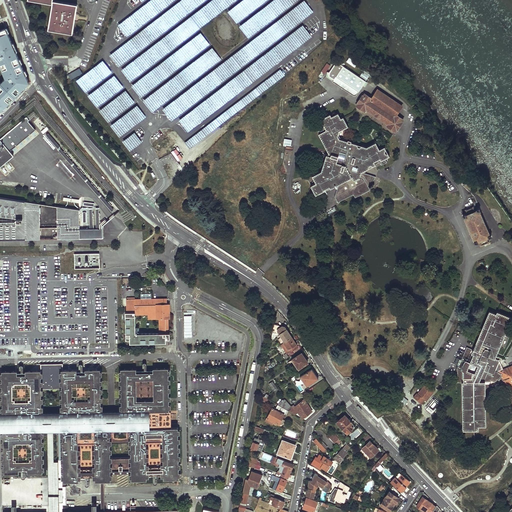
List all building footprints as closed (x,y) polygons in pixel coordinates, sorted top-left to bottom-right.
[(73,34),(78,4),(53,0),(53,4),(49,30),(73,34)] [(207,0),(184,0),(111,56),(120,67),(207,0)] [(152,0),(120,25),(128,37),(175,0),(152,0)] [(131,82),(237,0),(214,0),(123,71),(131,82)] [(245,0),(230,12),(239,23),(268,0),(245,0)] [(275,0),(241,27),(249,38),(298,0),(275,0)] [(164,110),(173,121),(314,12),(305,1),(164,110)] [(0,110),(29,81),(8,25),(0,27),(0,60),(1,63),(4,70),(6,75),(3,78),(1,80),(0,80),(0,110)] [(181,122),(189,132),(313,38),(303,26),(181,122)] [(201,34),(132,87),(141,98),(210,45),(201,34)] [(213,49),(145,102),(154,113),(222,60),(213,49)] [(104,61),(77,81),(86,92),(113,72),(104,61)] [(363,86),(366,82),(337,62),(331,72),(329,76),(334,80),(332,82),(354,97),(356,96),(359,92),(363,86)] [(70,79),(83,75),(80,68),(68,72),(70,79)] [(280,70),(185,143),(189,149),(285,76),(280,70)] [(116,77),(89,97),(98,108),(124,88),(116,77)] [(371,99),(370,101),(380,107),(387,96),(378,90),(371,99)] [(126,92),(100,111),(109,123),(135,103),(126,92)] [(402,106),(387,96),(380,107),(370,101),(371,99),(364,95),(357,105),(365,110),(366,108),(388,124),(388,126),(395,130),(402,120),(395,116),(402,106)] [(138,107),(112,127),(121,138),(147,118),(138,107)] [(332,117),(330,115),(321,120),(326,130),(319,134),(329,153),(328,155),(327,155),(324,161),(326,164),(325,165),(323,166),(321,171),(307,179),(312,188),(315,189),(315,190),(314,193),(316,195),(323,191),(324,191),(324,190),(330,186),(334,187),(337,188),(335,196),(338,203),(353,195),(355,198),(370,190),(368,186),(369,185),(371,184),(373,182),(374,181),(374,179),(375,177),(361,172),(362,169),(366,170),(375,165),(374,162),(380,159),(381,161),(389,157),(389,155),(386,154),(385,152),(386,150),(385,147),(380,150),(376,143),(367,148),(362,146),(360,148),(358,147),(357,145),(339,139),(338,136),(339,131),(340,131),(348,127),(343,118),(341,119),(338,114),(332,117)] [(0,167),(14,155),(9,149),(36,127),(27,117),(0,139),(0,167)] [(135,134),(123,143),(131,152),(142,143),(135,134)] [(79,209),(0,197),(0,239),(40,239),(40,227),(57,227),(58,238),(104,238),(103,225),(100,222),(99,208),(82,207),(79,209)] [(463,215),(475,243),(479,242),(481,245),(488,242),(487,238),(491,237),(478,209),(474,210),(473,206),(465,209),(467,213),(463,215)] [(99,254),(74,254),(74,269),(99,269),(99,254)] [(127,316),(128,316),(128,318),(126,318),(126,340),(130,339),(130,343),(166,343),(166,339),(170,339),(170,333),(168,333),(168,318),(169,318),(169,303),(167,303),(157,304),(157,299),(135,299),(135,304),(127,304),(127,313),(127,316)] [(495,358),(511,317),(498,311),(497,314),(489,310),(473,349),(466,346),(461,359),(459,358),(456,364),(459,365),(457,368),(457,381),(462,381),(462,429),(478,429),(478,425),(486,425),(485,381),(490,381),(491,380),(494,381),(494,379),(497,380),(497,379),(498,380),(499,379),(500,379),(501,376),(502,377),(507,389),(510,388),(510,389),(509,390),(510,393),(511,393),(511,394),(511,365),(503,369),(500,360),(495,358)] [(192,338),(192,315),(196,315),(196,311),(184,311),(184,338),(192,338)] [(277,333),(278,332),(284,341),(291,336),(284,326),(281,325),(279,327),(278,325),(274,324),(273,332),(277,333)] [(291,336),(284,341),(288,348),(285,349),(287,352),(292,349),(295,353),(301,349),(298,345),(297,345),(291,336)] [(298,354),(290,360),(296,369),(306,362),(302,358),(301,358),(298,354)] [(41,469),(40,430),(43,430),(48,430),(53,430),(58,430),(62,429),(63,429),(64,476),(67,476),(76,476),(100,475),(108,475),(109,475),(109,473),(134,473),(134,474),(135,474),(143,474),(167,474),(175,474),(177,474),(177,472),(179,472),(179,427),(170,427),(170,424),(172,424),(171,413),(170,413),(169,371),(165,371),(157,372),(133,372),(125,372),(121,372),(122,411),(101,412),(100,412),(99,373),(97,373),(89,373),(73,373),(68,373),(65,373),(63,373),(63,385),(62,385),(53,385),(53,375),(57,375),(57,363),(46,363),(46,375),(50,375),(50,385),(42,386),(39,386),(39,379),(5,379),(5,410),(5,414),(18,413),(19,417),(24,417),(24,422),(24,427),(19,427),(19,430),(6,430),(6,434),(7,469),(8,469),(16,469),(32,469),(40,469),(41,469)] [(311,368),(299,376),(306,385),(317,377),(311,368)] [(3,410),(5,410),(5,379),(39,379),(39,386),(42,386),(41,374),(38,374),(38,370),(29,370),(30,374),(14,374),(14,371),(6,371),(6,374),(2,375),(3,410)] [(426,383),(417,394),(416,393),(413,397),(421,404),(424,400),(425,401),(434,389),(426,383)] [(280,399),(275,403),(276,404),(282,407),(288,403),(284,399),(282,400),(280,399)] [(291,407),(287,410),(294,414),(297,412),(302,418),(311,411),(303,400),(294,407),(293,405),(291,407)] [(272,407),(266,420),(271,424),(273,421),(275,422),(279,424),(280,423),(282,424),(284,423),(285,420),(282,418),(284,414),(286,409),(282,407),(276,404),(274,408),(272,407)] [(24,422),(24,417),(19,417),(18,413),(5,414),(0,413),(0,430),(19,430),(19,427),(24,427),(24,422)] [(346,417),(338,423),(341,426),(340,426),(347,433),(353,428),(350,424),(352,423),(348,418),(348,419),(346,417)] [(360,433),(357,429),(356,430),(355,430),(349,435),(352,439),(360,433)] [(53,430),(48,430),(49,511),(59,511),(58,469),(54,469),(53,430)] [(294,438),(296,433),(287,430),(285,435),(294,438)] [(341,437),(337,433),(336,434),(334,433),(330,437),(335,442),(336,442),(337,443),(340,441),(338,439),(341,437)] [(255,437),(251,447),(257,449),(260,439),(255,437)] [(326,449),(316,439),(314,441),(323,451),(326,449)] [(283,440),(276,456),(289,462),(292,453),(291,453),(294,444),(283,440)] [(370,440),(362,448),(367,453),(366,454),(368,457),(369,456),(370,457),(378,449),(370,440)] [(346,445),(334,457),(340,464),(349,449),(346,445)] [(317,454),(312,463),(319,467),(320,466),(325,469),(331,460),(322,455),(321,456),(317,454)] [(383,456),(375,465),(377,467),(381,463),(380,463),(385,458),(383,456)] [(258,461),(250,458),(248,466),(254,468),(258,461)] [(284,467),(281,475),(287,477),(293,464),(281,460),(279,464),(284,467)] [(250,471),(247,479),(257,483),(260,475),(250,471)] [(310,481),(307,497),(314,499),(316,490),(319,485),(323,488),(325,486),(327,482),(318,476),(315,474),(312,478),(314,480),(313,481),(310,481)] [(402,474),(398,479),(406,486),(409,482),(402,474)] [(392,479),(395,482),(394,483),(399,488),(398,489),(401,493),(405,497),(406,495),(407,494),(404,490),(402,491),(401,490),(406,486),(398,479),(395,476),(392,479)] [(245,478),(242,493),(248,494),(249,485),(254,486),(256,487),(258,483),(257,483),(247,479),(245,478)] [(281,478),(276,489),(281,491),(286,481),(281,478)] [(349,487),(341,482),(335,499),(344,502),(349,487)] [(382,492),(386,487),(382,484),(378,489),(382,492)] [(394,485),(380,504),(389,510),(395,501),(396,502),(399,497),(401,493),(398,489),(394,485)] [(242,493),(239,508),(245,509),(248,494),(242,493)] [(274,500),(272,505),(280,508),(282,509),(284,501),(271,495),(270,498),(274,500)] [(307,497),(305,501),(304,500),(303,503),(305,504),(303,508),(308,510),(308,511),(311,511),(314,511),(318,503),(328,507),(328,506),(333,507),(333,506),(331,505),(326,503),(314,499),(307,497)] [(422,497),(416,507),(424,511),(432,511),(433,511),(436,506),(422,497)]
